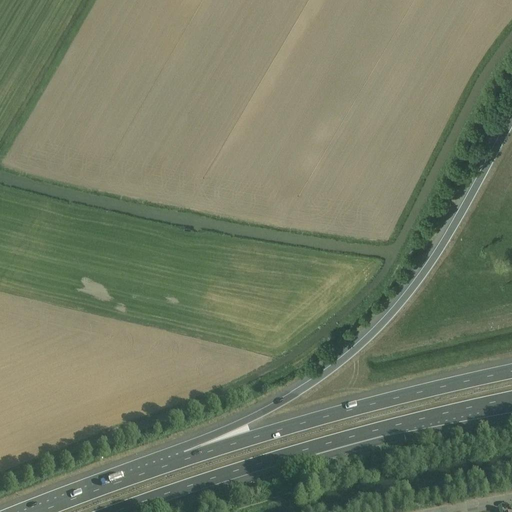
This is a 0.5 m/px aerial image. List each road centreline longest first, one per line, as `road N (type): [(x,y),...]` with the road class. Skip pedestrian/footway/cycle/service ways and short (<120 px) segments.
road 1 (motorway): [(511,119),(448,234),(377,329),(304,388),(193,443),(179,460)]
road 2 (motorway): [(113,511),(511,398)]
road 3 (motorway): [(511,372),(179,460)]
road 4 (motorway): [(179,460),(40,511)]
